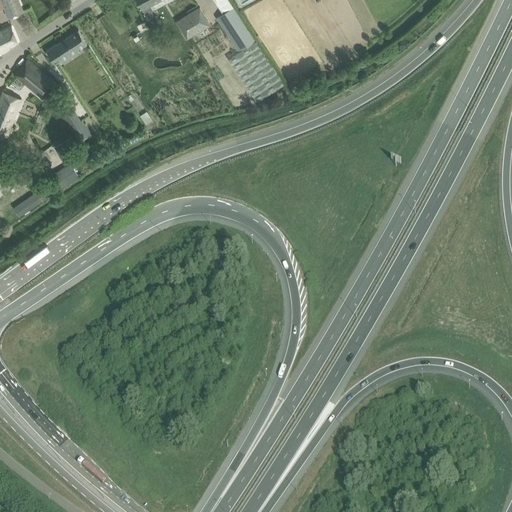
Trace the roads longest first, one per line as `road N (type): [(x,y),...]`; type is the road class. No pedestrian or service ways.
road 1 (motorway): [(0,318),(164,211),(211,205),(256,221),(288,269),(294,328),(284,373),(216,511)]
road 2 (motorway): [(511,6),(392,233),(220,511)]
road 3 (motorway): [(477,0),(426,54),(361,101),(142,185),(0,283)]
road 4 (motorway): [(251,511),(416,244),(511,52)]
road 5 (motorway): [(255,511),(349,395),(391,368),(457,365),(511,406)]
road 6 (primary): [(136,511),(0,377)]
road 7 (primary): [(0,410),(110,511)]
